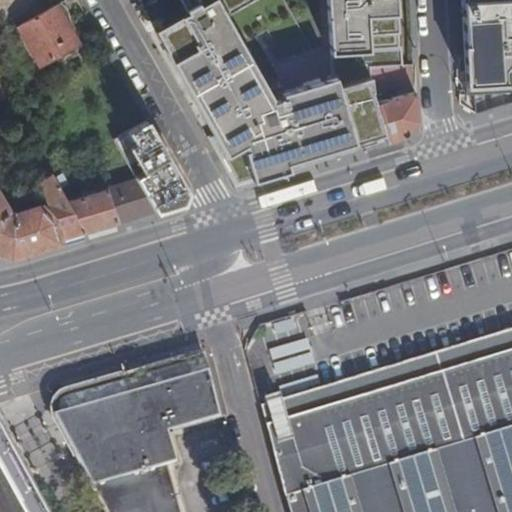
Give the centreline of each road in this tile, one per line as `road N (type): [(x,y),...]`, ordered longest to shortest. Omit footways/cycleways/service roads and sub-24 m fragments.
road 1 (primary): [(205,296),(511,202)]
road 2 (residential): [(220,239),(211,191),(103,0)]
road 3 (primary): [(442,170),(220,239)]
road 4 (primary): [(220,239),(0,304)]
road 5 (unclassified): [(267,511),(205,296)]
road 6 (primary): [(0,357),(205,296)]
road 7 (unclassified): [(433,0),(442,170)]
